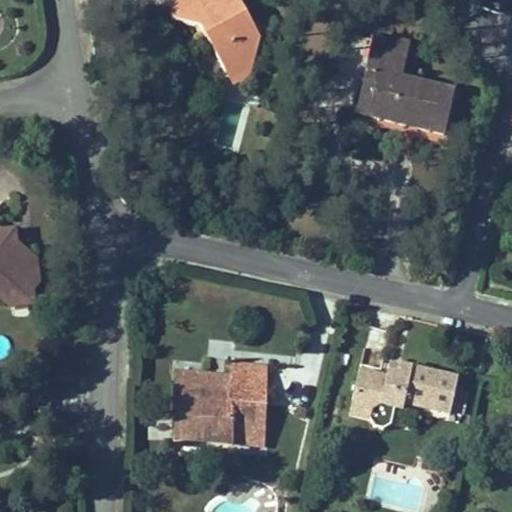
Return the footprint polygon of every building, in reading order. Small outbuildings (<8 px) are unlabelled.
[(214,47),(227,70),(255,76),(264,32),(247,30),(251,19),(238,0),(174,0),(170,20),(216,34),(214,47)] [(409,42),(370,33),(362,69),(378,72),(370,111),(446,129),(454,88),(403,76),(409,42)] [(354,107),(370,111),(378,72),(362,69),(354,107)] [(255,76),(227,70),(232,89),(255,76)] [(0,222),(0,295),(10,294),(11,304),(35,302),(32,281),(39,281),(37,250),(20,239),(18,222),(3,225),(0,222)] [(227,363),(227,381),(169,380),(169,439),(260,439),(260,363),(227,363)] [(360,376),(380,380),(382,369),(362,365),(360,376)] [(411,409),(446,417),(451,379),(392,369),(389,380),(380,380),(360,376),(355,409),(374,411),(372,426),(386,436),(398,427),(399,415),(409,415),(411,409)] [(451,379),(446,417),(454,419),(460,380),(451,379)] [(353,421),(372,426),(374,411),(355,409),(353,421)]
